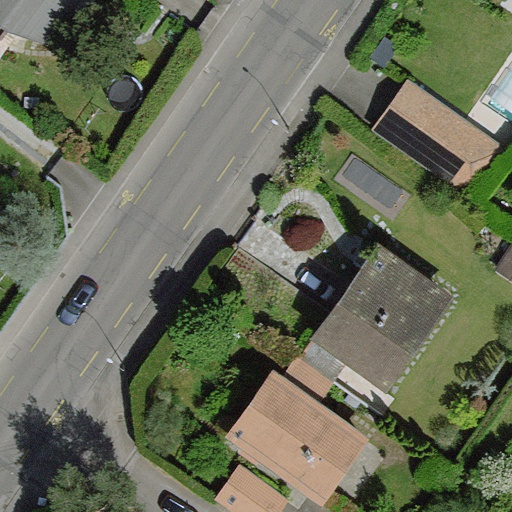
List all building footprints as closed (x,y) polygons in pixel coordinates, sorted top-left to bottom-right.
[(71,0),(0,0),(0,4),(16,17),(9,27),(43,38),(71,0)] [(410,87),(381,128),(447,174),(476,134),(410,87)] [(500,152),(476,134),(447,174),(473,192),(500,152)] [(511,244),(496,267),(511,277),(511,244)] [(380,252),(331,321),(360,343),(350,357),(387,382),(445,300),(380,252)] [(337,377),(350,357),(360,343),(331,321),(306,355),(337,377)] [(277,376),(314,403),(330,381),(293,355),(277,376)] [(277,376),(237,431),(323,493),(363,437),(314,403),(277,376)] [(279,511),(287,501),(241,468),(220,498),(241,511),(279,511)]
